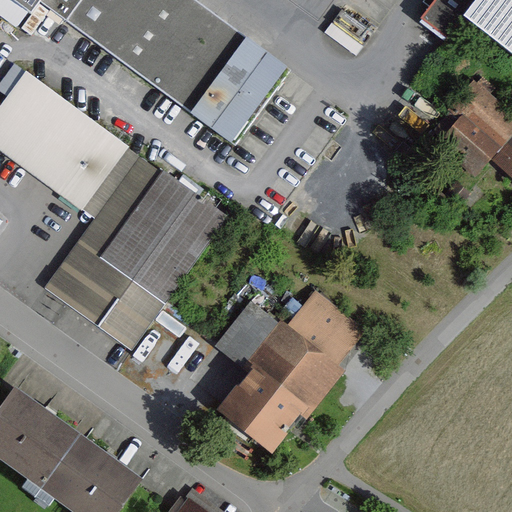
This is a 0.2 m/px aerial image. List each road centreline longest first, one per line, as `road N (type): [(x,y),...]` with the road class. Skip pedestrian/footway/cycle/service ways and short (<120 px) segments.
road 1 (residential): [(0,306),(277,508)]
road 2 (residential): [(511,269),(277,508)]
